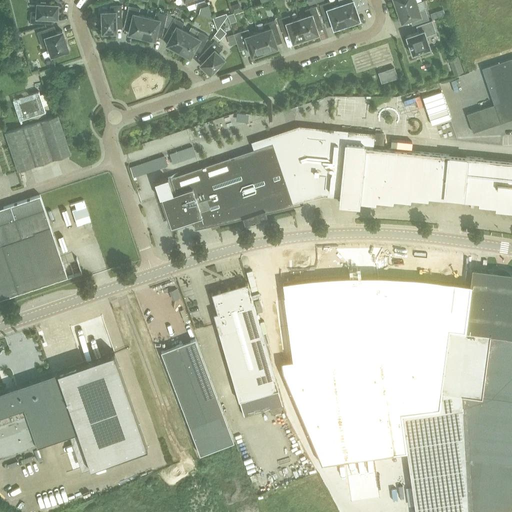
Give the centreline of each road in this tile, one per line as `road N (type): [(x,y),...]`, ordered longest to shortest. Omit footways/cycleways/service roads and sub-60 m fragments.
road 1 (secondary): [(511,249),(342,236),(277,241),(152,275)]
road 2 (residential): [(201,92),(371,35),(379,24),(376,0)]
road 3 (secondary): [(152,275),(0,328)]
road 4 (residential): [(87,50),(151,54),(194,79),(201,92)]
road 5 (residential): [(0,203),(114,164)]
